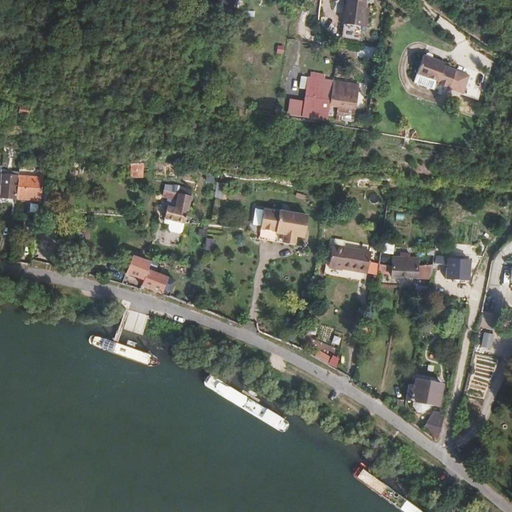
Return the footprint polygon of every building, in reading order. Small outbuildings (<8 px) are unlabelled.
[(369,2),(359,0),(346,0),(342,29),(364,33),(369,2)] [(217,2),(216,17),(232,18),(233,4),(217,2)] [(427,56),(423,54),(416,74),(437,81),(436,85),(462,94),(469,75),(443,66),(445,62),(427,56)] [(327,122),(333,83),(325,81),(326,76),(313,73),(312,79),(303,77),(301,89),(307,90),(305,102),(302,117),(327,122)] [(437,81),(416,74),(413,83),(434,90),(436,85),(437,81)] [(359,87),(333,83),(327,122),(342,125),(345,110),(355,112),(359,87)] [(302,117),(305,102),(290,99),(287,114),(302,117)] [(29,106),(19,104),(18,114),(28,115),(29,106)] [(144,167),(131,167),(130,176),(144,176),(144,167)] [(1,182),(0,191),(0,197),(16,199),(17,186),(19,177),(19,173),(11,172),(11,176),(2,176),(1,182)] [(38,213),(43,179),(19,177),(17,186),(16,199),(28,200),(27,212),(38,213)] [(178,194),(164,191),(163,197),(177,201),(178,194)] [(164,220),(185,224),(191,196),(178,194),(177,201),(175,209),(167,207),(164,220)] [(281,213),(265,210),(262,230),(277,233),(277,234),(285,236),(283,244),(296,246),(297,238),(305,239),(309,217),(281,212),(281,213)] [(185,224),(164,220),(164,223),(169,225),(168,229),(171,232),(179,234),(183,232),(185,224)] [(216,240),(209,239),(207,250),(215,251),(216,240)] [(385,239),(379,275),(389,277),(391,267),(390,267),(392,254),(394,254),(396,240),(385,239)] [(367,274),(371,252),(332,244),(328,268),(342,270),(342,269),(367,274)] [(415,286),(414,294),(427,297),(433,266),(435,249),(430,249),(427,266),(418,267),(419,260),(411,259),(411,254),(402,254),(402,259),(394,259),(392,278),(425,279),(423,287),(415,286)] [(446,257),(436,257),(436,265),(446,265),(446,279),(468,280),(469,261),(446,260),(446,257)] [(143,285),(142,287),(162,295),(167,279),(148,271),(149,268),(148,268),(132,262),(126,278),(143,285)] [(175,282),(167,279),(162,295),(169,298),(175,282)] [(141,335),(148,316),(128,310),(122,329),(141,335)] [(502,316),(481,312),(478,326),(499,330),(502,316)] [(493,337),(484,336),(481,351),(490,352),(493,337)] [(317,350),(314,357),(329,363),(332,355),(317,350)] [(474,375),(487,380),(493,364),(480,359),(474,375)] [(406,400),(406,401),(412,402),(429,406),(438,407),(442,386),(416,381),(414,388),(409,387),(406,400)] [(486,388),(469,383),(465,399),(481,404),(486,388)] [(406,401),(406,400),(398,399),(396,410),(404,412),(406,401)] [(429,406),(412,402),(411,405),(416,412),(421,413),(428,409),(429,406)] [(433,413),(421,431),(436,442),(443,416),(433,413)]
